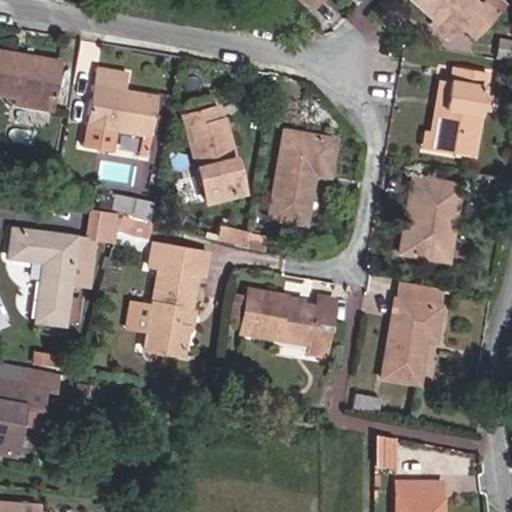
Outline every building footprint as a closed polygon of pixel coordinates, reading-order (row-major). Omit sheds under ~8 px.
[(496,14),(481,1),(478,4),(473,0),(409,0),(449,35),(461,22),(476,35),(496,14)] [(52,105),(59,60),(0,49),(0,96),(13,98),(52,105)] [(148,136),(155,96),(123,90),(126,73),(94,67),(80,145),(112,151),(115,130),(139,134),(148,136)] [(484,85),(486,73),(455,67),(453,80),(484,85)] [(482,93),(484,85),(453,80),(448,79),(447,81),(442,110),(433,108),(429,131),(426,150),(471,157),(479,111),(482,93)] [(442,110),(447,81),(439,80),(433,108),(442,110)] [(488,112),(491,95),(482,93),(479,111),(488,112)] [(52,105),(13,98),(12,104),(51,110),(52,105)] [(244,192),(234,155),(227,156),(226,151),(230,150),(222,117),(219,118),(216,108),(181,117),(204,202),(244,192)] [(327,177),(333,139),(281,130),(266,218),(303,225),(312,174),(327,177)] [(426,150),(429,131),(422,130),(419,148),(426,150)] [(145,158),(148,136),(139,134),(135,156),(145,158)] [(53,180),(56,164),(44,162),(42,178),(53,180)] [(491,189),(493,176),(470,172),(468,185),(491,189)] [(445,262),(458,185),(410,176),(396,253),(445,262)] [(490,195),(491,189),(468,185),(467,191),(490,195)] [(148,222),(152,203),(112,194),(108,212),(114,214),(120,215),(148,222)] [(110,242),(114,214),(108,212),(86,209),(82,238),(92,239),(110,242)] [(143,242),(148,222),(120,215),(114,234),(138,241),(143,242)] [(246,249),(249,233),(218,225),(214,240),(246,249)] [(86,286),(92,239),(82,238),(9,229),(6,258),(40,262),(33,321),(61,325),(62,321),(65,297),(67,283),(86,286)] [(262,251),(264,236),(249,233),(246,249),(262,251)] [(135,250),(138,241),(114,234),(111,244),(135,250)] [(186,309),(193,274),(201,275),(205,253),(150,244),(147,266),(156,268),(148,307),(144,332),(141,349),(178,356),(184,324),(173,322),(176,307),(186,309)] [(436,306),(439,291),(398,284),(395,299),(436,306)] [(328,323),(332,300),(316,297),(315,307),(282,301),(283,296),(246,289),(238,333),(308,345),(312,346),(316,321),(328,323)] [(237,313),(241,295),(230,293),(226,312),(237,313)] [(74,323),(77,299),(65,297),(62,321),(74,323)] [(417,384),(424,342),(433,344),(439,306),(436,306),(395,299),(392,299),(379,378),(417,384)] [(144,332),(148,307),(128,304),(124,328),(144,332)] [(187,325),(190,310),(186,309),(176,307),(173,322),(184,324),(187,325)] [(235,325),(237,313),(226,312),(224,323),(235,325)] [(323,357),(328,323),(316,321),(312,346),(308,345),(306,354),(323,357)] [(54,367),(56,354),(30,351),(29,361),(44,363),(43,365),(54,367)] [(0,453),(11,455),(20,406),(39,410),(42,392),(52,394),(56,374),(22,368),(19,383),(0,379),(0,453)] [(100,399),(102,389),(75,384),(73,394),(100,399)] [(375,413),(378,398),(353,394),(351,408),(375,413)] [(389,467),(388,438),(373,435),(372,467),(389,467)] [(439,511),(440,499),(435,499),(435,481),(393,481),(393,511),(439,511)]
